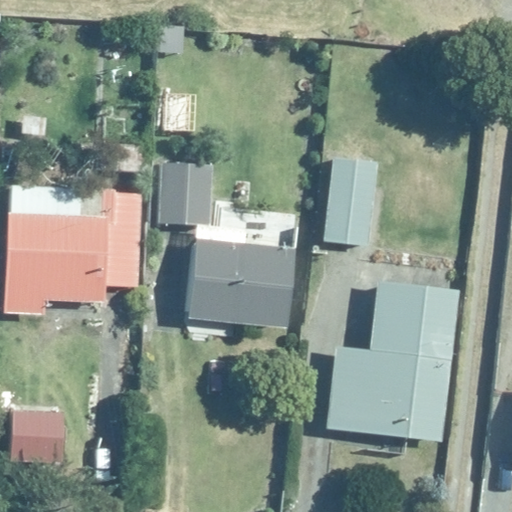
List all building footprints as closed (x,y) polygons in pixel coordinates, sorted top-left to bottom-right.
[(196,94),(164,94),(163,129),(195,130),(196,94)] [(143,144),(86,143),(86,174),(143,175),(143,144)] [(378,163),(333,158),(324,240),(369,245),(378,163)] [(211,164),(160,162),(157,222),(209,224),(211,164)] [(142,188),(7,184),(3,312),(43,313),(43,300),(109,302),(110,287),(139,288),(142,188)] [(296,248),(195,241),(189,320),(289,327),(296,248)] [(339,343),(328,426),(442,440),(460,292),(384,283),(376,347),(339,343)] [(3,403),(1,471),(52,472),(53,404),(3,403)]
